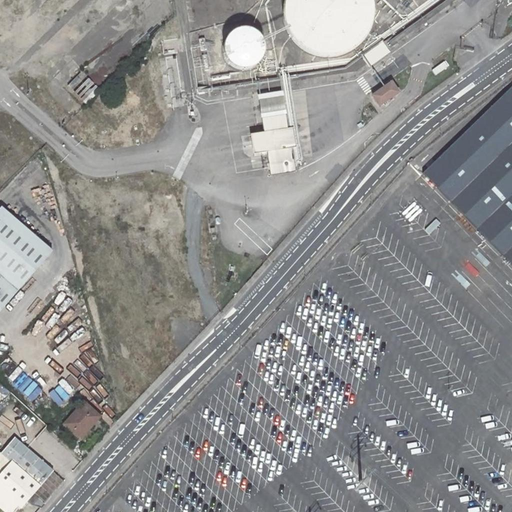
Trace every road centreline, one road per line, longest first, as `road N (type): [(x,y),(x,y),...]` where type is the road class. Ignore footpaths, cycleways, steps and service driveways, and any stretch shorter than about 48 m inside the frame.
road 1 (secondary): [(65,511),(385,160),(511,55)]
road 2 (unknown): [(3,333),(59,275),(62,260),(55,239),(11,194)]
road 3 (unknown): [(364,221),(487,337)]
